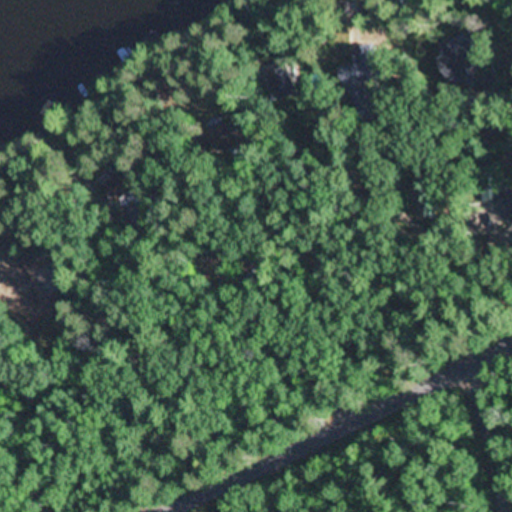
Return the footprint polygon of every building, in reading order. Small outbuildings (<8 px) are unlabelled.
[(378,53),(380,61),(386,59),(388,69),(390,79),(347,88),(343,69),(342,66),(359,63),(358,57),(378,53)] [(299,93),(279,100),(269,71),(276,68),(289,64),(291,68),(299,93)] [(331,98),(312,103),(306,79),(325,73),(331,98)] [(489,74),(489,96),(464,96),(465,74),(489,74)] [(461,109),(445,110),(444,94),(460,93),(461,109)] [(248,115),(250,120),(254,118),(261,139),(244,144),(216,153),(209,134),(220,130),(219,125),(244,117),(248,115)] [(506,199),(485,201),(481,162),(502,160),(506,199)] [(146,179),(133,191),(131,190),(118,203),(114,199),(111,202),(109,201),(105,196),(109,192),(105,188),(112,182),(111,181),(122,170),(120,168),(128,161),(139,172),(146,179)] [(174,185),(163,196),(152,185),(163,174),(174,185)] [(313,178),(312,196),(304,196),(304,194),(294,194),(294,177),(313,178)] [(440,193),(439,218),(417,217),(418,192),(440,193)] [(124,222),(113,228),(107,218),(118,212),(124,222)] [(243,251),(239,262),(210,250),(216,233),(243,244),(245,245),(243,251)] [(0,254),(10,247),(20,261),(11,267),(21,280),(16,284),(11,277),(5,281),(0,274),(0,254)] [(48,306),(33,316),(19,296),(35,285),(48,306)]
